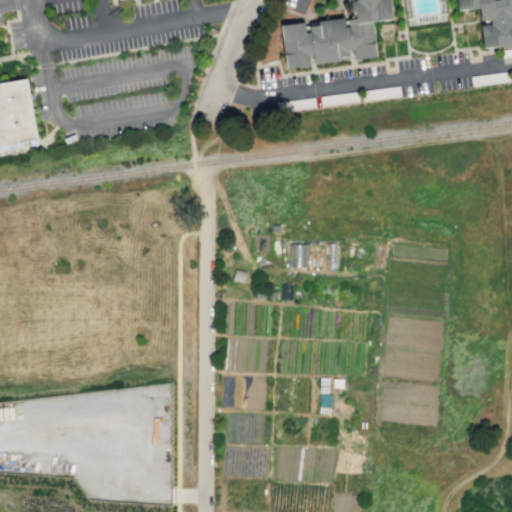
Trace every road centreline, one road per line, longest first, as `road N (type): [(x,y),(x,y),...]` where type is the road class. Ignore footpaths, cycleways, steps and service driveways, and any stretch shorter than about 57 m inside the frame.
road 1 (track): [(269,511),(268,444),(335,447),(342,433),(375,429),(387,239),(378,260),(343,273),(253,266),(212,180),(204,189)]
road 2 (residential): [(202,511),(204,189)]
road 3 (track): [(176,511),(178,251),(183,237),(204,233)]
road 4 (track): [(511,332),(506,422),(493,459),(446,495),(442,511)]
